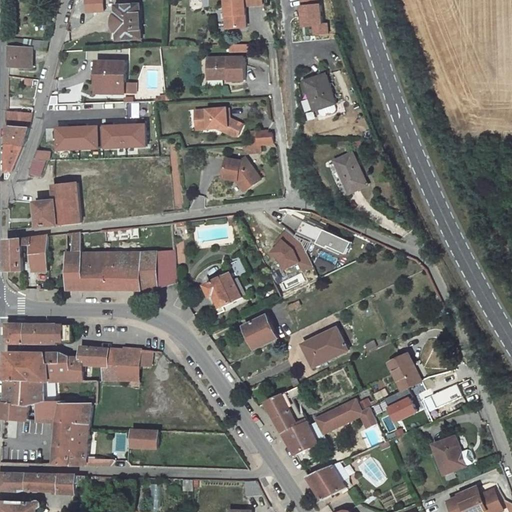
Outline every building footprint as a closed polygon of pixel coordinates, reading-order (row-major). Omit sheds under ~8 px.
[(103,11),(102,0),(83,0),(84,12),(103,11)] [(226,0),(229,29),(248,27),(246,6),(262,4),(261,0),(226,0)] [(141,4),(117,6),(117,14),(116,15),(114,20),(114,24),(115,28),(117,31),(112,32),(113,40),(143,38),(141,4)] [(50,42),(9,38),(9,48),(11,48),(11,67),(34,68),(34,50),(48,51),(50,42)] [(251,52),(251,44),(230,44),(231,53),(251,52)] [(246,58),(209,58),(209,78),(229,78),(229,80),(247,80),(246,58)] [(127,93),(128,62),(99,62),(98,93),(127,93)] [(338,104),(327,73),(306,81),(316,111),(338,104)] [(131,83),(131,94),(139,94),(139,83),(131,83)] [(228,120),(227,108),(196,111),(197,125),(209,124),(210,129),(222,128),(222,131),(234,136),(238,136),(243,125),(230,119),(228,120)] [(33,114),(9,112),(9,126),(9,145),(26,146),(31,127),(33,114)] [(116,115),(67,116),(68,136),(116,135),(116,115)] [(335,135),(353,135),(353,126),(335,126),(335,135)] [(259,130),(253,131),(254,145),(260,144),(261,144),(274,143),(273,134),(269,134),(269,131),(259,132),(259,130)] [(254,145),(245,146),(245,154),(261,152),(260,144),(254,145)] [(26,146),(9,145),(9,179),(12,179),(16,172),(26,146)] [(45,150),(39,150),(36,158),(42,161),(47,160),(51,160),(52,151),(45,150)] [(354,153),(330,165),(333,173),(340,169),(352,193),(370,185),(364,174),(362,175),(360,171),(362,170),(354,153)] [(42,161),(36,158),(30,174),(31,175),(32,173),(41,177),(47,160),(42,161)] [(262,179),(247,158),(242,161),(228,159),(225,178),(239,180),(246,190),(262,179)] [(105,179),(79,182),(83,223),(160,214),(156,179),(105,185),(105,179)] [(39,202),(38,202),(40,227),(83,223),(79,182),(55,185),(56,200),(47,201),(39,202)] [(343,267),(354,242),(304,220),(298,234),(316,242),(311,253),(343,267)] [(134,228),(102,231),(107,241),(120,240),(120,236),(134,234),(134,228)] [(272,240),(287,271),(301,265),(305,273),(313,269),(295,229),(272,240)] [(90,232),(82,233),(83,245),(91,244),(90,232)] [(82,233),(75,234),(75,254),(83,254),(83,252),(83,245),(82,233)] [(50,236),(9,240),(9,271),(25,271),(24,257),(24,253),(24,246),(32,245),(34,271),(50,271),(50,236)] [(142,247),(142,237),(135,238),(129,239),(134,247),(142,247)] [(91,244),(83,245),(83,252),(96,252),(95,243),(91,244)] [(109,253),(83,254),(86,289),(118,290),(144,290),(155,289),(179,281),(176,252),(154,253),(143,253),(136,253),(119,253),(109,253)] [(75,254),(69,254),(70,290),(86,289),(83,254),(75,254)] [(251,294),(242,276),(249,273),(242,259),(229,265),(232,273),(208,285),(213,297),(219,294),(223,300),(226,306),(251,294)] [(223,300),(219,294),(213,297),(217,303),(223,300)] [(293,310),(304,305),(301,300),(290,305),(293,310)] [(269,315),(246,326),(248,330),(255,345),(257,349),(279,338),(269,315)] [(28,325),(9,324),(9,343),(60,343),(60,341),(74,342),(74,324),(28,325)] [(350,350),(339,328),(308,343),(314,355),(311,356),(316,367),(350,350)] [(248,330),(245,331),(252,346),(255,345),(248,330)] [(379,347),(376,341),(367,345),(370,351),(379,347)] [(314,355),(308,343),(305,344),(311,356),(314,355)] [(83,358),(72,357),(74,381),(85,381),(85,366),(106,367),(106,379),(130,380),(130,383),(134,383),(133,386),(141,386),(142,365),(152,366),(153,351),(126,348),(126,351),(83,347),(83,358)] [(47,353),(8,353),(7,381),(9,381),(47,381),(53,381),(47,353)] [(62,353),(47,353),(53,381),(55,381),(71,381),(74,381),(72,357),(62,353)] [(429,378),(421,361),(414,364),(409,355),(391,363),(404,390),(429,378)] [(47,381),(9,381),(8,402),(31,402),(40,401),(48,401),(47,381)] [(53,381),(47,381),(48,401),(50,401),(56,401),(55,381),(53,381)] [(459,384),(447,389),(453,402),(465,396),(459,384)] [(310,421),(306,413),(303,415),(295,399),(305,394),(301,386),(268,402),(286,433),(310,421)] [(48,401),(40,401),(39,422),(60,424),(60,420),(63,403),(64,401),(56,401),(50,401),(48,401)] [(8,402),(5,402),(5,418),(30,421),(31,402),(8,402)] [(95,403),(63,403),(60,420),(60,424),(56,464),(72,465),(77,422),(92,424),(95,403)] [(435,412),(436,418),(448,415),(446,409),(435,412)] [(310,421),(286,433),(297,455),(313,447),(321,444),(316,432),(322,429),(319,422),(312,425),(310,421)] [(92,424),(77,422),(72,465),(73,465),(88,465),(89,459),(92,424)] [(401,425),(392,428),(396,438),(405,434),(401,425)] [(328,440),(322,429),(316,432),(321,444),(328,440)] [(136,430),(135,430),(134,447),(160,448),(161,431),(136,430)] [(129,451),(129,433),(116,433),(115,451),(129,451)] [(463,452),(457,436),(435,445),(447,474),(455,471),(469,466),(463,452)] [(391,446),(389,441),(381,445),(383,450),(391,446)] [(375,442),(363,448),(364,452),(377,446),(375,442)] [(313,447),(297,455),(302,463),(317,455),(313,447)] [(477,460),(473,451),(470,449),(463,452),(469,466),(476,463),(477,460)] [(341,462),(335,465),(345,481),(351,477),(341,462)] [(335,465),(310,476),(325,500),(332,496),(349,487),(345,481),(335,465)] [(458,477),(455,471),(447,474),(449,481),(458,477)] [(29,474),(1,473),(0,489),(10,489),(11,486),(28,487),(29,474)] [(88,476),(29,474),(28,487),(28,490),(60,491),(60,493),(78,494),(79,486),(88,476)] [(194,479),(184,479),(184,491),(194,491),(194,479)] [(256,480),(247,480),(248,496),(265,495),(259,482),(256,480)] [(357,487),(350,492),(358,504),(365,500),(357,487)] [(499,511),(503,511),(494,491),(482,496),(478,487),(460,495),(460,497),(449,501),(453,511),(485,511),(488,511),(499,511)] [(332,496),(325,500),(328,506),(334,499),(332,496)] [(15,502),(0,501),(0,511),(15,511),(14,511),(15,502)] [(37,503),(23,503),(22,511),(39,511),(40,508),(42,507),(43,505),(43,503),(42,502),(41,501),(39,502),(37,503)] [(22,511),(23,503),(15,502),(14,511),(15,511),(22,511)]
